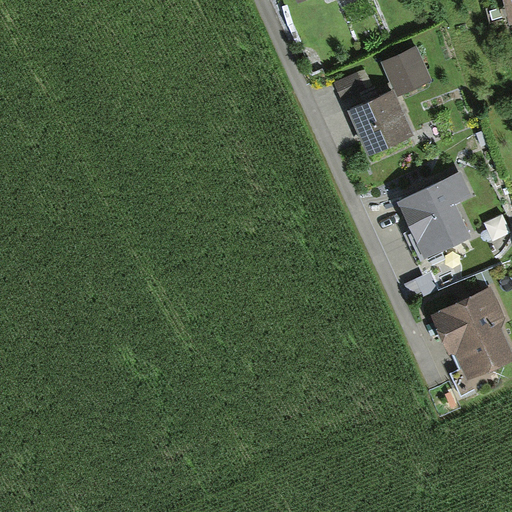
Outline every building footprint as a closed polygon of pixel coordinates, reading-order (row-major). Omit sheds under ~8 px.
[(379,59),(394,88),(423,73),(409,44),(379,59)] [(336,92),(361,88),(358,70),(333,74),(336,92)] [(367,148),(408,129),(389,87),(347,105),(367,148)] [(396,210),(423,265),(466,244),(449,210),(470,199),(459,178),(396,210)] [(461,368),(504,348),(490,317),(500,311),(487,284),(434,309),(461,368)] [(467,370),(470,388),(496,385),(494,366),(467,370)]
